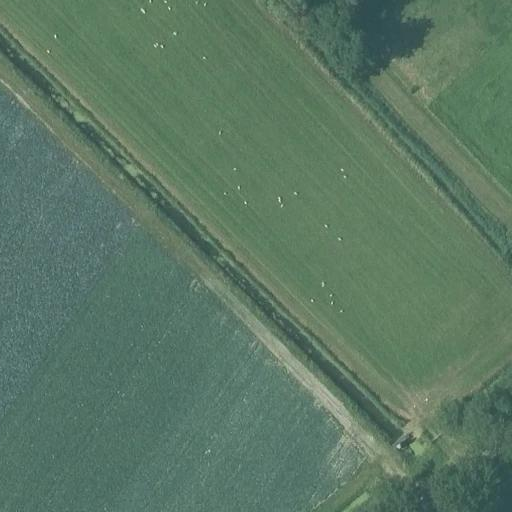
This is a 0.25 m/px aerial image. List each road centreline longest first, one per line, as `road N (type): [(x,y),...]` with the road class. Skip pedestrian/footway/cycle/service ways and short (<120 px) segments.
road 1 (track): [(0,77),(309,374),(421,495)]
road 2 (unclassified): [(403,511),(511,418)]
